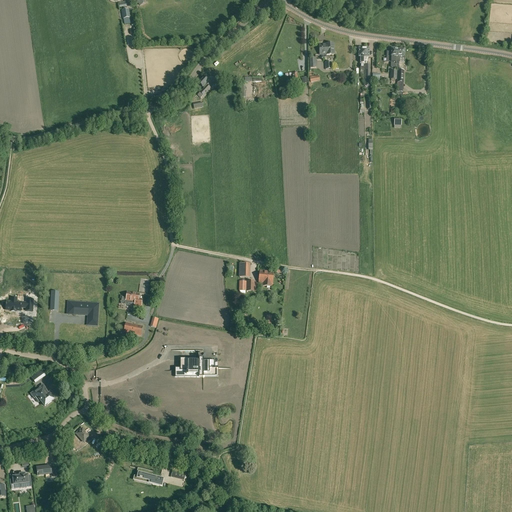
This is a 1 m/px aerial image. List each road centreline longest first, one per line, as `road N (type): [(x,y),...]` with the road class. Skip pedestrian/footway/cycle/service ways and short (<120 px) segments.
road 1 (unclassified): [(275,0),(226,34),(176,96),(157,107),(36,137),(0,134)]
road 2 (unclassified): [(511,56),(346,31),(278,0)]
road 3 (unclassified): [(88,410),(115,435),(212,458),(222,468),(229,511)]
